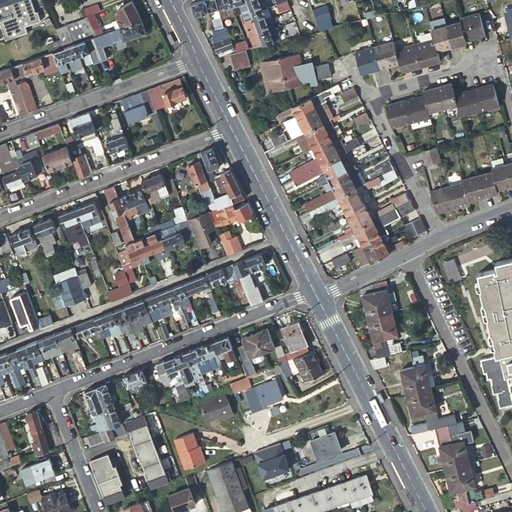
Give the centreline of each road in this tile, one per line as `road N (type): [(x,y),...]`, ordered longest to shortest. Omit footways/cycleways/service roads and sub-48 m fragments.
road 1 (residential): [(286,237),(0,349)]
road 2 (residential): [(50,391),(315,291)]
road 3 (residential): [(231,130),(0,218)]
road 4 (residential): [(319,299),(426,511)]
road 5 (residential): [(409,256),(511,470)]
road 6 (residential): [(196,60),(0,134)]
road 7 (residential): [(373,105),(443,241)]
road 8 (unknown): [(394,448),(265,501)]
road 9 (residential): [(500,58),(384,91),(373,105)]
road 10 (residential): [(50,391),(97,511)]
road 11 (residential): [(231,130),(286,237)]
